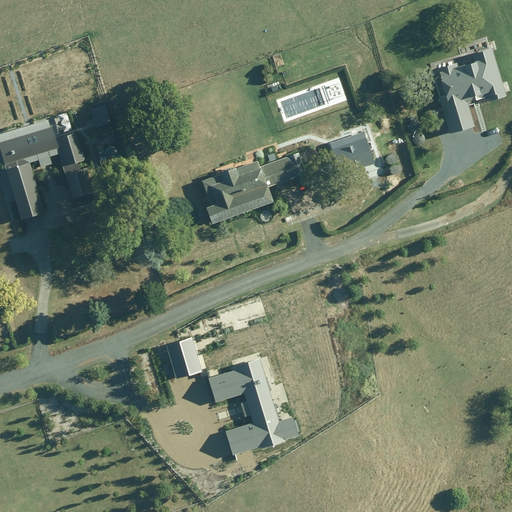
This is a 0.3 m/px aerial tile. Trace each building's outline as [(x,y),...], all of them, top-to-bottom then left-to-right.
[(240,78),(231,82),(237,93),(245,89),(240,78)] [(275,81),(268,84),(275,100),(282,98),(275,81)] [(5,166),(20,216),(42,210),(30,168),(61,158),(74,199),(95,192),(77,131),(54,138),(49,121),(0,135),(0,165),(0,167),(5,166)] [(339,177),(373,165),(361,133),(327,145),(339,177)] [(208,225),(270,203),(265,188),(274,185),(276,191),(307,180),(297,153),(257,167),(255,161),(199,181),(208,206),(202,208),(208,225)] [(166,346),(175,378),(202,370),(193,338),(166,346)] [(229,431),(235,453),(298,435),(292,416),(279,420),(261,358),(234,366),(236,370),(212,377),(219,402),(246,394),(255,423),(229,431)]
